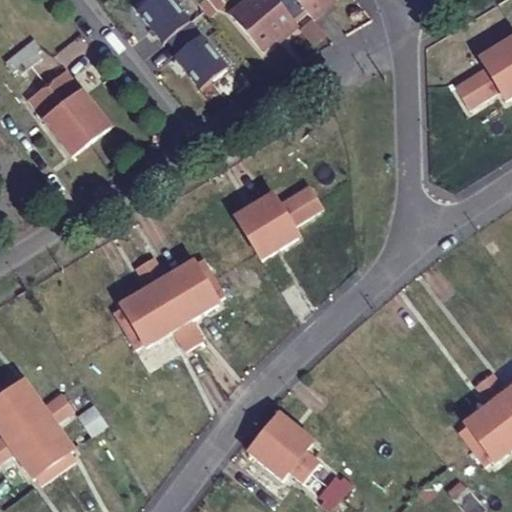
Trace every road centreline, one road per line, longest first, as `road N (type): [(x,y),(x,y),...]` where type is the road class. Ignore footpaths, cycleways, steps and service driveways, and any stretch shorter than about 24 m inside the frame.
road 1 (residential): [(165,511),(258,395),(412,247)]
road 2 (residential): [(0,264),(194,149)]
road 3 (residential): [(401,25),(412,247)]
road 4 (residential): [(75,0),(194,149)]
road 5 (residential): [(194,149),(306,83)]
road 6 (residential): [(412,247),(511,180)]
